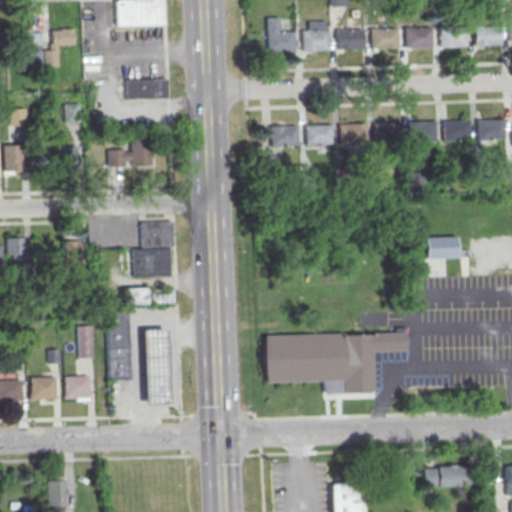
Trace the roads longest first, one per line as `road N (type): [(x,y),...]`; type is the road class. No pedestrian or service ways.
road 1 (tertiary): [(511,426),(0,441)]
road 2 (residential): [(204,91),(511,81)]
road 3 (secondary): [(217,435),(208,203)]
road 4 (residential): [(208,203),(0,208)]
road 5 (secondary): [(208,203),(201,0)]
